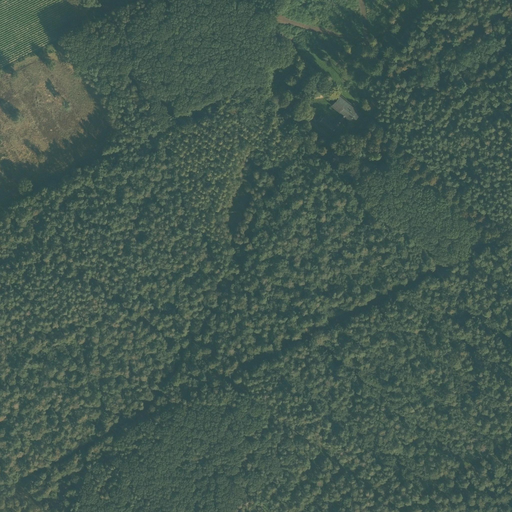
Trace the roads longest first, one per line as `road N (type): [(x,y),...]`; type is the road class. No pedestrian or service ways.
road 1 (track): [(493,233),(140,413)]
road 2 (track): [(140,413),(237,275),(257,208),(309,122)]
road 3 (track): [(511,8),(340,90),(309,122)]
road 4 (track): [(217,373),(403,511)]
road 5 (track): [(140,413),(0,489)]
road 6 (track): [(101,152),(246,97)]
road 7 (track): [(511,434),(399,509)]
road 8 (track): [(52,511),(140,413)]
